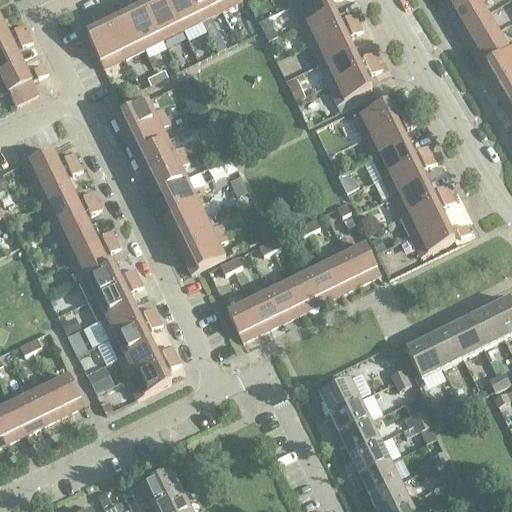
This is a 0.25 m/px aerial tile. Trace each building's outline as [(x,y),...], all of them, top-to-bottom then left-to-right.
[(143,4),(141,0),(130,0),(135,8),(143,4)] [(182,34),(166,0),(146,10),(163,44),(182,34)] [(202,25),(189,0),(166,0),(182,34),(202,25)] [(221,15),(213,0),(189,0),(202,25),(221,15)] [(242,5),(239,0),(213,0),(221,15),(242,5)] [(312,0),(284,0),(290,11),(312,0)] [(333,14),(326,0),(312,0),(290,11),(299,30),(333,14)] [(473,0),(437,0),(446,16),(473,0)] [(487,17),(476,0),(473,0),(446,16),(458,34),(487,17)] [(113,19),(108,8),(100,13),(105,23),(113,19)] [(163,44),(146,10),(127,19),(144,53),(163,44)] [(105,23),(100,13),(91,17),(96,27),(105,23)] [(339,25),(333,14),(299,30),(309,50),(359,25),(355,16),(339,25)] [(498,36),(487,17),(458,34),(468,53),(498,36)] [(144,53),(127,19),(108,29),(124,63),(144,53)] [(269,21),(259,26),(262,34),(273,29),(269,21)] [(363,34),(359,25),(309,50),(318,69),(352,53),(347,42),(363,34)] [(0,51),(12,45),(3,26),(0,27),(0,51)] [(29,37),(24,29),(14,34),(18,42),(29,37)] [(124,63),(108,29),(87,39),(104,73),(124,63)] [(509,54),(498,36),(468,53),(480,72),(509,55),(509,54)] [(33,46),(29,37),(18,42),(23,51),(33,46)] [(220,37),(210,42),(218,57),(227,52),(220,37)] [(0,75),(22,65),(12,45),(0,51),(0,75)] [(511,52),(509,54),(509,55),(480,72),(491,91),(511,78),(511,52)] [(357,63),(352,53),(318,69),(327,89),(361,72),(367,69),(378,64),(373,55),(357,63)] [(382,73),(378,64),(367,69),(371,78),(382,73)] [(32,85),(22,65),(0,75),(0,97),(2,100),(9,96),(32,85)] [(49,77),(44,69),(34,74),(38,82),(49,77)] [(371,93),(361,72),(327,89),(337,109),(364,96),(371,93)] [(164,73),(155,77),(159,85),(168,81),(164,73)] [(155,77),(147,81),(151,89),(159,85),(155,77)] [(511,78),(491,91),(502,110),(511,103),(511,78)] [(193,82),(179,89),(189,110),(203,103),(193,82)] [(297,82),(288,87),(296,102),(305,98),(297,82)] [(38,99),(32,85),(9,96),(16,110),(38,99)] [(364,96),(337,109),(340,116),(367,103),(364,96)] [(189,110),(183,113),(192,132),(212,122),(203,103),(189,110)] [(511,103),(502,110),(511,126),(511,103)] [(154,117),(148,104),(114,121),(124,141),(167,120),(163,113),(154,117)] [(377,104),(351,117),(354,123),(380,110),(377,104)] [(353,123),(363,144),(397,127),(387,107),(380,110),(354,123),(353,123)] [(399,116),(403,124),(413,119),(409,110),(399,116)] [(418,128),(413,119),(403,124),(407,133),(418,128)] [(171,128),(167,120),(124,141),(134,161),(168,144),(162,133),(171,128)] [(212,127),(194,136),(201,150),(219,141),(212,127)] [(407,147),(397,127),(363,144),(372,163),(407,147)] [(173,156),(168,144),(134,161),(143,180),(186,159),(182,151),(173,156)] [(416,166),(407,147),(372,163),(382,183),(416,166)] [(418,154),(422,163),(432,158),(428,149),(418,154)] [(224,150),(215,154),(221,166),(230,162),(224,150)] [(62,173),(52,153),(22,168),(32,188),(62,173)] [(64,162),(68,170),(79,165),(74,157),(64,162)] [(437,166),(432,158),(422,163),(426,172),(437,166)] [(190,168),(186,159),(143,180),(153,200),(187,183),(181,172),(190,168)] [(83,174),(79,165),(68,170),(72,179),(83,174)] [(426,185),(416,166),(382,183),(392,202),(426,185)] [(72,193),(62,173),(32,188),(41,208),(72,193)] [(350,174),(338,180),(346,197),(358,191),(350,174)] [(3,177),(0,178),(0,195),(9,191),(3,177)] [(223,178),(211,183),(215,192),(227,186),(223,178)] [(241,181),(230,186),(237,201),(248,196),(241,181)] [(192,195),(187,183),(153,200),(162,219),(205,198),(201,190),(192,195)] [(431,196),(426,185),(392,202),(401,221),(451,197),(447,188),(431,196)] [(81,212),(72,193),(41,208),(51,227),(81,212)] [(83,201),(87,209),(98,204),(93,195),(83,201)] [(456,205),(451,197),(401,221),(411,241),(445,224),(439,213),(456,205)] [(209,206),(205,198),(162,219),(172,238),(206,222),(200,210),(209,206)] [(102,213),(98,204),(87,209),(91,218),(102,213)] [(351,218),(346,208),(337,212),(342,223),(351,218)] [(91,232),(81,212),(51,227),(60,247),(91,232)] [(211,233),(206,222),(172,238),(181,258),(224,237),(220,229),(211,233)] [(320,234),(315,223),(306,227),(311,238),(320,234)] [(455,245),(445,224),(411,241),(421,261),(455,245)] [(311,238),(306,227),(297,232),(303,242),(311,238)] [(456,233),(461,242),(471,237),(467,228),(456,233)] [(100,251),(91,232),(60,247),(70,266),(100,251)] [(102,239),(106,248),(117,243),(112,234),(102,239)] [(228,245),(224,237),(181,258),(191,278),(225,262),(219,249),(228,245)] [(281,253),(276,242),(267,246),(272,257),(281,253)] [(121,251),(117,243),(106,248),(110,256),(121,251)] [(272,257),(267,246),(259,251),(264,261),(272,257)] [(381,279),(366,248),(345,258),(360,289),(381,279)] [(110,270),(100,251),(70,266),(79,286),(110,270)] [(360,289),(345,258),(326,268),(341,299),(360,289)] [(242,272),(237,261),(229,265),(234,276),(242,272)] [(234,276),(229,265),(220,269),(225,280),(234,276)] [(113,268),(110,270),(79,286),(89,306),(123,289),(113,268)] [(341,299),(326,268),(306,277),(321,308),(341,299)] [(139,281),(135,272),(125,277),(129,286),(139,281)] [(321,308),(306,277),(287,287),(302,318),(321,308)] [(144,290),(139,281),(129,286),(133,295),(144,290)] [(302,318),(287,287),(267,296),(282,327),(302,318)] [(133,308),(123,289),(89,306),(99,325),(133,308)] [(282,327),(267,296),(248,306),(263,337),(282,327)] [(511,301),(489,313),(504,343),(511,338),(511,301)] [(263,337),(248,306),(228,316),(242,347),(263,337)] [(142,328),(133,308),(99,325),(108,344),(142,328)] [(158,320),(154,311),(144,316),(148,325),(158,320)] [(504,343),(489,313),(477,319),(475,314),(466,318),(483,353),(504,343)] [(483,353),(466,318),(458,322),(460,327),(448,333),(463,363),(483,353)] [(163,328),(158,320),(148,325),(152,333),(163,328)] [(75,321),(62,328),(68,339),(81,333),(75,321)] [(152,347),(142,328),(108,344),(118,364),(152,347)] [(463,363),(448,333),(436,339),(434,334),(425,338),(442,373),(463,363)] [(442,373),(425,338),(417,342),(419,347),(406,353),(421,383),(442,373)] [(42,353),(37,342),(28,346),(33,357),(42,353)] [(84,344),(72,350),(77,360),(89,354),(84,344)] [(33,357),(28,346),(20,351),(25,361),(33,357)] [(161,367),(152,347),(118,364),(127,383),(161,367)] [(177,358),(173,350),(163,355),(167,363),(177,358)] [(181,367),(177,358),(167,363),(171,372),(181,367)] [(171,387),(161,367),(127,383),(137,404),(171,387)] [(104,372),(87,380),(96,398),(113,390),(104,372)] [(407,382),(403,374),(392,380),(395,388),(407,382)] [(505,377),(497,381),(502,392),(510,389),(505,377)] [(85,410),(70,379),(49,389),(64,420),(85,410)] [(502,392),(497,381),(489,385),(495,396),(502,392)] [(411,390),(407,382),(395,388),(399,395),(411,390)] [(317,394),(330,420),(360,405),(350,384),(332,392),(330,387),(317,394)] [(64,420),(49,389),(30,399),(45,429),(64,420)] [(464,397),(456,401),(462,412),(469,409),(464,397)] [(509,404),(506,398),(494,403),(498,411),(510,406),(509,404)] [(45,429),(30,399),(10,408),(25,439),(45,429)] [(462,412),(456,401),(448,405),(454,416),(462,412)] [(109,404),(101,408),(106,419),(114,415),(109,404)] [(370,425),(360,405),(330,420),(336,432),(331,434),(335,442),(370,425)] [(25,439),(10,408),(0,413),(0,436),(6,448),(25,439)] [(427,423),(423,415),(412,421),(416,429),(427,423)] [(431,431),(427,423),(416,429),(419,436),(431,431)] [(380,446),(370,425),(335,442),(340,451),(344,448),(350,460),(380,446)] [(390,466),(380,446),(350,460),(356,472),(351,475),(356,483),(390,466)] [(447,464),(443,456),(432,462),(436,469),(447,464)] [(400,487),(390,466),(356,483),(360,492),(364,489),(370,501),(400,487)] [(159,481),(142,490),(131,495),(139,511),(149,511),(152,511),(182,496),(170,470),(157,476),(159,481)] [(453,477),(446,480),(450,487),(456,484),(453,477)] [(400,511),(410,507),(400,487),(370,501),(375,511),(400,511)] [(187,494),(182,496),(152,511),(190,511),(187,505),(192,503),(187,494)]
